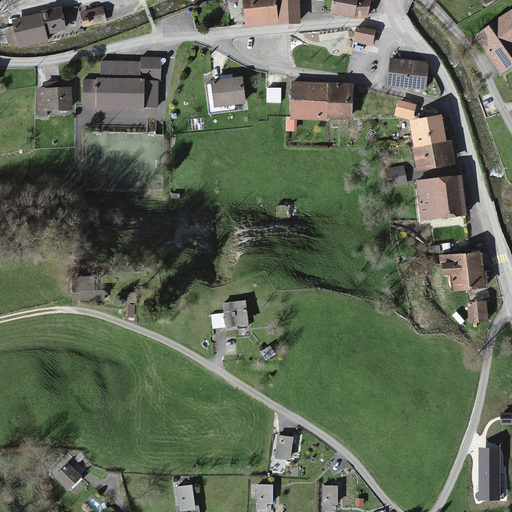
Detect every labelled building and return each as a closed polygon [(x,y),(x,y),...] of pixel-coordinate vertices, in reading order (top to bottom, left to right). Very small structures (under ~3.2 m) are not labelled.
[(296,0),(242,0),(244,25),(296,23),(296,0)] [(368,0),(331,0),(330,14),(366,20),(368,0)] [(102,10),(79,14),(80,26),(103,22),(102,10)] [(13,23),(19,48),(45,42),(44,36),(61,32),(56,12),(13,23)] [(511,16),(510,13),(473,37),(498,74),(511,64),(511,16)] [(373,30),(357,27),(354,40),(370,44),(371,40),(372,37),(373,30)] [(405,60),(391,58),(388,86),(423,91),(426,63),(409,60),(405,60)] [(98,83),(80,83),(80,108),(140,108),(140,79),(157,79),(157,60),(138,60),(138,64),(98,64),(98,83)] [(240,80),(208,84),(212,110),(244,106),(240,80)] [(290,81),(288,116),(349,119),(351,84),(290,81)] [(267,88),(267,102),(280,102),(280,88),(267,88)] [(71,89),(38,89),(38,114),(47,114),(47,107),(71,106),(71,89)] [(416,106),(400,101),(396,115),(412,119),(416,106)] [(438,117),(408,121),(416,171),(451,165),(448,142),(442,143),(438,117)] [(403,166),(387,169),(390,186),(406,183),(403,166)] [(464,214),(459,177),(416,182),(421,219),(464,214)] [(276,206),(276,219),(287,219),(288,206),(276,206)] [(451,275),(452,292),(482,290),(481,271),(487,271),(486,256),(443,259),(444,276),(451,275)] [(93,277),(73,278),(73,294),(80,294),(80,300),(104,300),(104,292),(93,292),(93,277)] [(135,293),(123,293),(123,301),(135,301),(135,293)] [(240,302),(221,305),(224,329),(243,327),(240,302)] [(467,305),(468,324),(484,323),(483,304),(467,305)] [(511,414),(501,414),(501,424),(511,424),(511,414)] [(275,436),(273,457),(289,458),(290,437),(275,436)] [(500,447),(479,447),(478,499),(500,499),(500,447)] [(65,462),(51,479),(68,492),(81,476),(65,462)] [(271,487),(254,487),(254,509),(270,509),(271,487)] [(321,487),(321,507),(334,508),(334,487),(321,487)] [(192,488),(176,489),(177,511),(181,511),(193,511),(192,488)]
